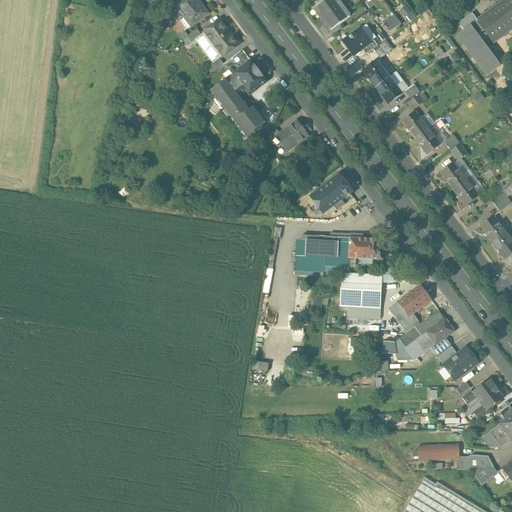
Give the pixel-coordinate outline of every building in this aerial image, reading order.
[(170,0),(161,0),(159,8),(167,11),(167,9),(170,0)] [(172,0),(170,0),(167,9),(170,13),(175,9),(172,5),(174,3),(172,1),(172,0)] [(175,9),(189,28),(209,13),(198,0),(178,0),(174,3),(172,5),(175,9)] [(337,0),(325,0),(314,8),(330,31),(350,17),(337,0)] [(511,0),(503,0),(477,20),(472,13),(458,23),(463,30),(455,36),(486,77),(501,66),(478,35),(484,31),(493,43),(511,29),(511,0)] [(409,21),(416,16),(406,5),(400,10),(409,21)] [(229,33),(220,20),(203,32),(205,36),(205,39),(208,43),(211,43),(212,45),(229,33)] [(197,29),(187,37),(191,43),(201,35),(197,29)] [(360,29),(343,42),(353,56),(361,49),(370,42),(360,29)] [(229,33),(212,45),(214,47),(214,50),(217,54),(219,54),(222,58),(239,45),(229,33)] [(373,40),(370,42),(361,49),(366,55),(373,49),(378,46),(373,40)] [(378,46),(373,49),(379,58),(392,49),(385,40),(378,46)] [(242,50),(223,65),(241,67),(250,61),(242,50)] [(219,59),(209,66),(213,72),(223,65),(219,59)] [(241,67),(233,74),(246,91),(249,95),(267,82),(250,61),(241,67)] [(390,78),(377,61),(365,70),(377,88),(390,78)] [(233,74),(211,90),(224,107),(238,97),(246,91),(233,74)] [(402,94),(390,78),(377,88),(389,104),(402,94)] [(413,84),(403,90),(409,99),(419,92),(413,84)] [(422,93),(407,104),(411,110),(427,99),(422,93)] [(246,107),(238,97),(224,107),(232,117),(232,118),(253,146),(263,139),(258,132),(262,128),(260,126),(265,122),(253,107),(248,111),(246,107)] [(415,112),(402,122),(415,138),(428,128),(415,112)] [(280,134),(273,140),(278,147),(282,145),(287,151),(307,136),(297,121),(280,134)] [(280,134),(273,125),(272,125),(273,125),(266,138),(269,142),(273,140),(280,134)] [(428,128),(415,138),(427,155),(440,145),(428,128)] [(453,135),(444,142),(452,151),(460,145),(453,135)] [(452,151),(450,153),(456,161),(467,153),(460,145),(452,151)] [(454,164),(441,173),(453,189),(466,180),(454,164)] [(339,179),(326,189),(323,191),(325,193),(317,199),(317,200),(326,211),(337,203),(338,205),(352,195),(351,195),(353,194),(341,178),(340,179),(339,179)] [(466,180),(453,189),(465,205),(478,195),(466,180)] [(503,193),(491,202),(499,212),(510,204),(503,193)] [(326,211),(317,200),(310,205),(318,215),(319,217),(326,211)] [(310,205),(309,206),(307,202),(301,206),(309,218),(318,215),(310,205)] [(507,233),(494,216),(481,226),(493,243),(507,233)] [(276,222),(329,225),(337,223),(335,218),(330,220),(277,217),(276,222)] [(282,225),(275,224),(274,233),(281,234),(282,225)] [(511,253),(511,240),(507,233),(493,243),(505,259),(511,253)] [(278,238),(273,237),(268,268),(272,269),(278,238)] [(330,237),(330,242),(297,240),(295,272),(323,273),(323,272),(341,273),(342,267),(349,268),(349,258),(350,238),(330,237)] [(369,239),(350,238),(349,258),(377,260),(382,260),(383,251),(378,251),(378,240),(369,239)] [(393,263),(381,263),(380,276),(381,276),(392,276),(393,263)] [(358,274),(342,274),(340,307),(347,307),(356,308),(358,274)] [(380,276),(358,274),(356,308),(380,309),(380,302),(381,286),(381,281),(381,276),(380,276)] [(419,286),(398,301),(398,302),(398,303),(409,317),(408,317),(409,317),(410,317),(413,314),(430,302),(431,301),(431,300),(430,301),(420,287),(420,286),(419,286)] [(311,298),(309,312),(320,314),(323,299),(311,298)] [(409,317),(398,303),(389,310),(399,324),(409,317),(408,317),(409,317)] [(380,309),(356,308),(347,307),(347,318),(380,320),(380,309)] [(439,312),(415,328),(400,339),(406,348),(405,349),(414,361),(435,345),(426,333),(444,319),(439,312)] [(418,321),(413,314),(410,317),(409,317),(399,324),(404,331),(418,321)] [(444,319),(426,333),(435,345),(454,331),(444,319)] [(400,339),(394,343),(397,361),(409,361),(414,361),(405,349),(406,348),(400,339)] [(464,345),(451,354),(462,370),(475,360),(464,345)] [(451,354),(440,362),(451,378),(462,370),(451,354)] [(256,361),(255,370),(268,371),(269,363),(256,361)] [(451,378),(440,362),(435,366),(446,382),(451,378)] [(472,392),(479,402),(497,389),(489,379),(472,392)] [(466,383),(456,390),(460,395),(470,388),(466,383)] [(479,402),(479,403),(480,403),(482,406),(486,411),(504,398),(497,389),(479,402)] [(471,390),(462,397),(470,409),(479,403),(479,402),(472,392),(471,390)] [(479,403),(470,409),(473,412),(482,406),(480,403),(479,403)] [(482,406),(473,412),(478,419),(487,413),(486,411),(482,406)] [(511,409),(509,406),(499,413),(505,420),(511,415),(511,409)] [(511,415),(505,420),(500,424),(489,433),(499,447),(500,448),(511,440),(511,415)] [(489,433),(482,438),(490,449),(499,447),(489,433)] [(458,445),(418,447),(419,462),(459,460),(458,445)] [(471,455),(469,458),(470,470),(492,469),(493,467),(488,457),(471,455)] [(511,468),(509,464),(502,469),(511,482),(511,468)] [(492,469),(470,470),(481,485),(497,473),(493,467),(492,469)] [(435,484),(424,477),(402,511),(485,511),(436,482),(435,484)]
